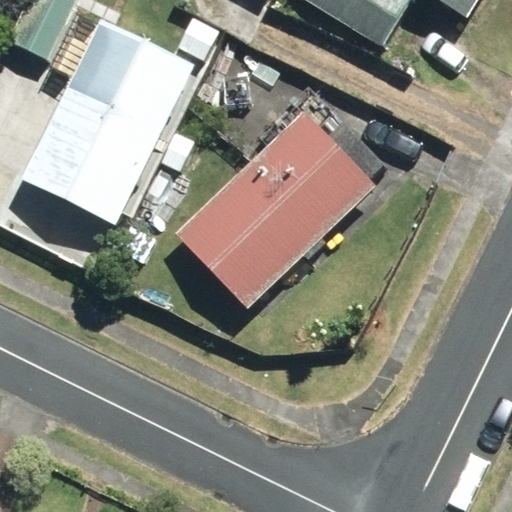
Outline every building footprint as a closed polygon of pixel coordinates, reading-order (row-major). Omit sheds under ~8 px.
[(52,69),(84,0),(35,0),(12,49),(52,69)] [(298,0),(386,55),(417,4),(410,0),(298,0)] [(430,0),(475,27),(492,0),(430,0)] [(181,55),(206,68),(221,38),(196,25),(181,55)] [(26,190),(121,237),(201,76),(106,28),(26,190)] [(182,243),(255,320),(382,196),(308,121),(182,243)] [(166,170),(185,179),(200,148),(181,139),(166,170)]
